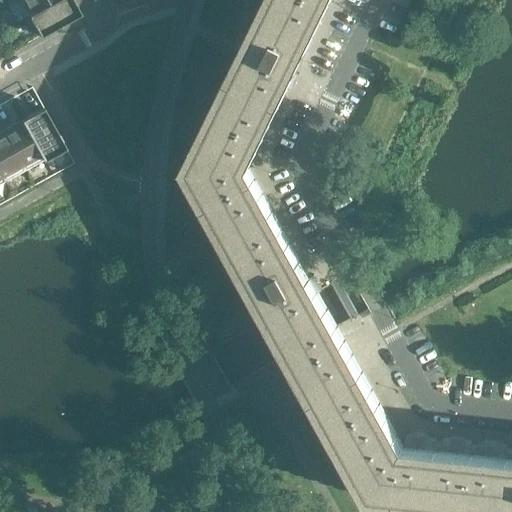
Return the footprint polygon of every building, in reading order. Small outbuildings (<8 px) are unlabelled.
[(15,0),(11,3),(7,5),(17,23),(29,16),(20,0),(15,0)] [(20,0),(29,16),(58,0),(20,0)] [(81,13),(73,0),(58,0),(29,16),(40,36),(81,13)] [(300,51),(325,0),(273,0),(252,45),(249,52),(246,58),(243,63),(234,82),(275,102),(281,104),(290,87),(293,89),(295,86),(296,83),(300,73),(297,72),(305,54),(300,51)] [(247,172),(244,167),(244,166),(275,102),(234,82),(194,161),(197,163),(199,167),(193,171),(236,250),(263,298),(264,298),(270,309),(273,315),(313,293),(322,288),(318,281),(315,275),(311,276),(301,259),(296,262),(247,172)] [(13,110),(17,108),(20,106),(14,96),(11,98),(7,100),(13,110)] [(19,121),(22,119),(26,117),(20,106),(17,108),(13,110),(19,121)] [(26,117),(22,119),(42,154),(45,160),(66,148),(43,108),(26,117)] [(36,158),(42,154),(22,119),(19,121),(3,130),(22,165),(36,158)] [(3,130),(0,131),(0,172),(2,176),(22,165),(3,130)] [(283,335),(292,350),(332,327),(324,312),(323,310),(315,295),(313,293),(273,315),(273,316),(274,318),(282,333),(283,335)] [(293,351),(301,366),(341,344),(339,340),(333,329),(332,327),(292,350),(293,351)] [(346,352),(341,344),(301,366),(307,377),(308,379),(313,387),(317,396),(358,373),(353,365),(349,357),(347,354),(346,352)] [(511,457),(499,456),(498,462),(483,461),(483,455),(465,453),(464,459),(449,457),(449,451),(427,449),(427,455),(405,452),(405,446),(398,445),(391,434),(358,373),(317,396),(370,492),(379,496),(511,509),(511,457)]
